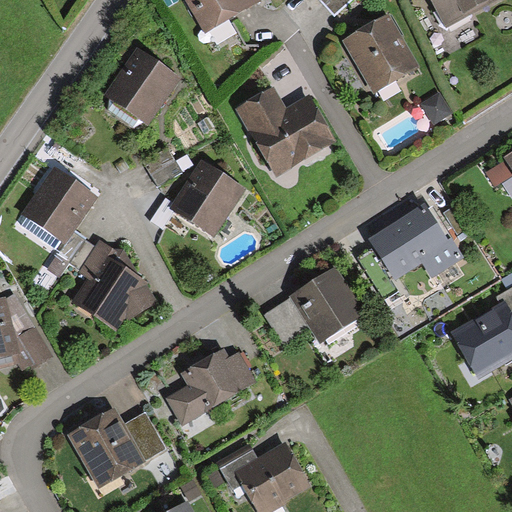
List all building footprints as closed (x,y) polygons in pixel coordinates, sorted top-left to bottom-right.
[(185,0),(205,36),(263,5),(260,0),(185,0)] [(321,0),(336,15),(351,0),(321,0)] [(431,0),(446,28),(500,0),(431,0)] [(344,44),(374,95),(421,67),(390,16),(344,44)] [(158,65),(134,49),(102,96),(147,126),(179,79),(158,65)] [(237,111),(272,180),(337,147),(312,98),(283,112),(273,92),(237,111)] [(187,156),(175,162),(169,151),(146,164),(159,185),(193,166),(187,156)] [(511,173),(511,153),(503,159),(511,173)] [(223,177),(199,162),(170,210),(215,238),(245,190),(223,177)] [(55,170),(23,216),(66,248),(61,255),(70,262),(85,242),(86,239),(75,232),(97,199),(75,184),(55,170)] [(396,225),(369,242),(376,254),(361,263),(385,302),(402,291),(397,283),(423,267),(432,281),(467,260),(454,240),(449,243),(426,207),(396,225)] [(457,207),(446,213),(458,234),(470,228),(457,207)] [(159,304),(148,287),(150,285),(115,262),(121,252),(102,241),(96,248),(85,242),(70,262),(69,264),(80,272),(78,275),(89,282),(74,304),(117,334),(127,320),(129,324),(159,304)] [(309,287),(265,315),(285,346),(312,328),(321,343),(364,316),(335,271),(309,287)] [(511,292),(442,327),(470,383),(511,361),(511,292)] [(0,369),(19,365),(23,371),(32,367),(33,370),(52,360),(16,295),(7,300),(0,301),(0,369)] [(188,387),(167,399),(184,428),(256,383),(240,354),(231,359),(226,351),(216,356),(182,375),(188,387)] [(69,436),(100,490),(167,452),(146,415),(127,426),(118,409),(69,436)] [(247,498),(254,511),(273,511),(287,505),(285,501),(308,488),(285,446),(258,461),(253,452),(219,471),(237,504),(247,498)]
